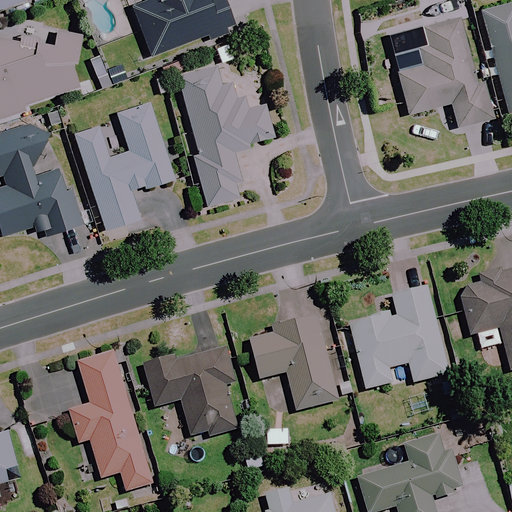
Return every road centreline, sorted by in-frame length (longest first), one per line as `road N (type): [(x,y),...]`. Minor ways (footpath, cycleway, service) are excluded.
road 1 (tertiary): [(0,328),(355,227)]
road 2 (residential): [(355,227),(310,0)]
road 3 (tertiary): [(355,227),(511,190)]
